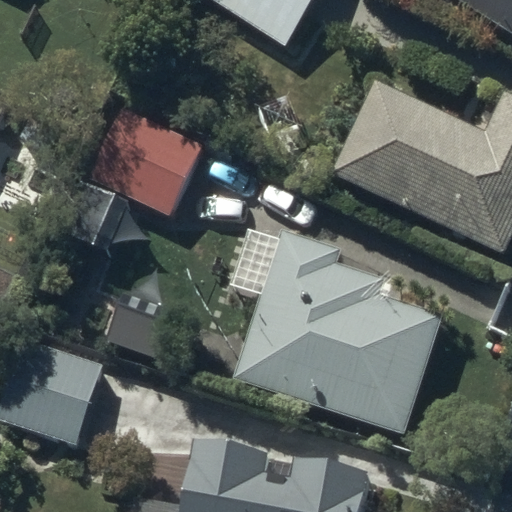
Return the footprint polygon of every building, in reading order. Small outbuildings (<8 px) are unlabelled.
[(202,0),(288,53),(320,0),(202,0)] [(338,144),(511,217),(511,71),(499,66),(484,101),(376,55),(338,144)] [(0,135),(10,115),(0,110),(0,135)] [(207,149),(125,112),(92,186),(174,223),(207,149)] [(245,342),(390,387),(424,283),(347,259),(354,238),(285,216),(245,342)] [(0,424),(80,449),(106,369),(24,343),(0,421),(0,424)] [(135,511),(345,511),(357,457),(154,418),(135,511)]
